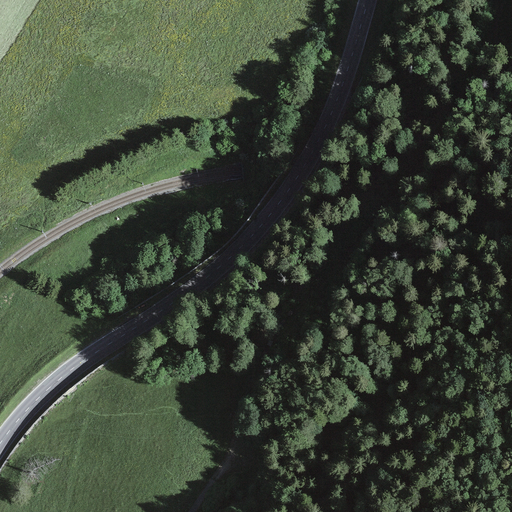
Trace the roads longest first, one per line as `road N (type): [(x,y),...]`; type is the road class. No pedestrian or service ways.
road 1 (track): [(191,511),(230,462),(257,359),(424,157),(462,102),(506,0)]
road 2 (secondary): [(0,443),(59,379),(195,286),(260,225),(325,126),(368,0)]
